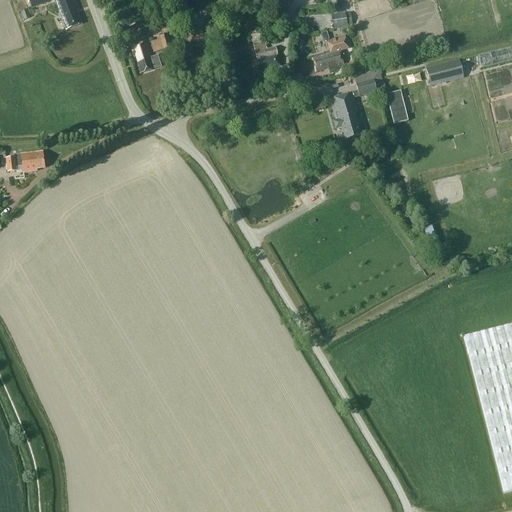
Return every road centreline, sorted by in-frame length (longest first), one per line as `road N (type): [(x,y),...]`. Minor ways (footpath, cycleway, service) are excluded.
road 1 (unclassified): [(406,511),(223,193),(168,134)]
road 2 (residential): [(168,134),(202,109),(287,94),(286,0)]
road 3 (unclassified): [(168,134),(126,100),(90,0)]
